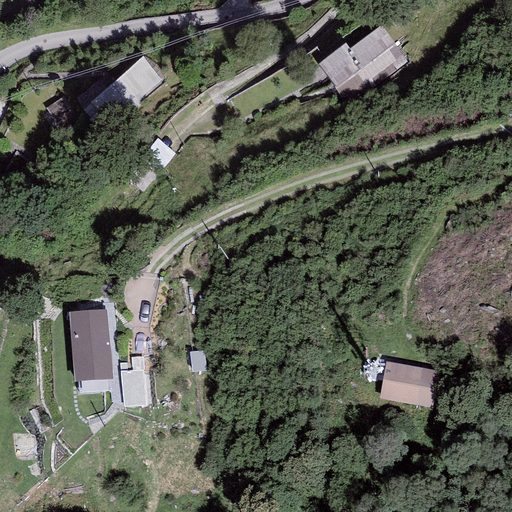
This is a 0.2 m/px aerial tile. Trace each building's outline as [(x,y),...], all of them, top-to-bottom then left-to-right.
[(346,46),(318,67),(348,107),(408,63),(382,28),(350,52),(346,46)] [(143,60),(83,113),(105,137),(145,102),(142,98),(161,81),(143,60)] [(79,122),(62,98),(45,111),(65,139),(79,122)] [(176,155),(158,141),(141,164),(129,182),(142,193),(158,176),(176,155)] [(38,168),(16,153),(1,181),(38,168)] [(105,321),(70,325),(76,384),(111,381),(105,321)] [(204,353),(190,354),(192,375),(206,373),(204,353)] [(440,375),(386,365),(379,401),(433,411),(440,375)]
